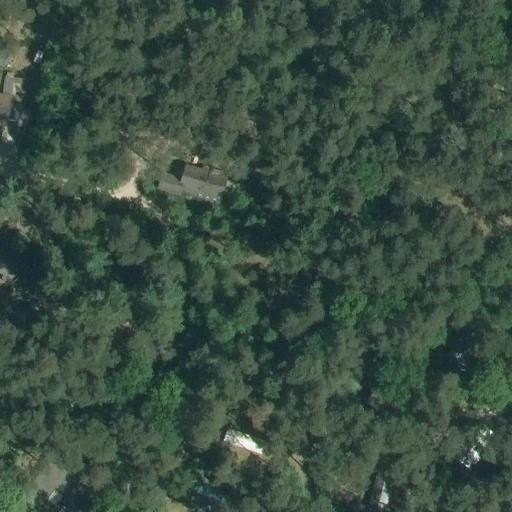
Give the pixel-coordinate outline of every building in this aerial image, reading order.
[(446,68),(436,75),(440,81),(450,75),(446,68)] [(0,93),(0,119),(17,122),(20,97),(19,96),(21,80),(5,78),(2,94),(0,93)] [(231,200),(236,185),(185,171),(183,178),(164,172),(159,190),(181,197),(183,192),(219,203),(221,197),(231,200)] [(0,282),(16,274),(4,253),(0,255),(0,282)] [(469,353),(446,353),(446,370),(469,370),(469,353)] [(382,418),(393,405),(375,389),(364,401),(382,418)] [(265,443),(234,432),(229,446),(261,456),(265,443)] [(480,434),(461,456),(471,464),(489,443),(480,434)] [(379,469),(372,507),(387,510),(395,472),(379,469)]
